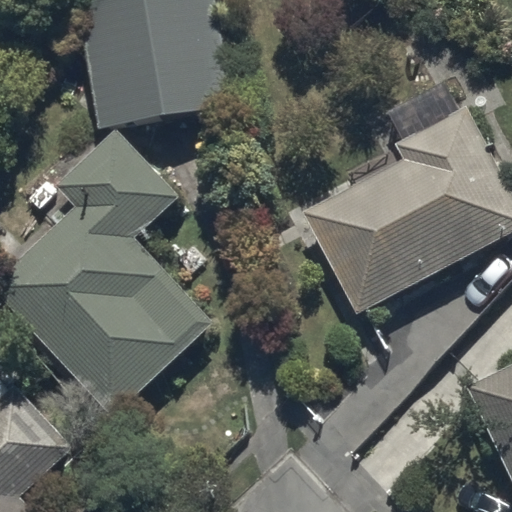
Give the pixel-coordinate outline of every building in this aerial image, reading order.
[(233,105),(214,0),(110,0),(76,6),(97,129),(233,105)] [(511,198),(464,108),(394,145),(401,159),(301,212),(356,314),(511,230),(511,198)] [(133,238),(177,197),(114,131),(55,186),(74,207),(0,276),(0,300),(112,419),(213,323),(133,238)] [(511,364),(465,387),(511,488),(511,364)] [(73,446),(11,381),(0,390),(0,511),(34,511),(19,497),(73,446)]
